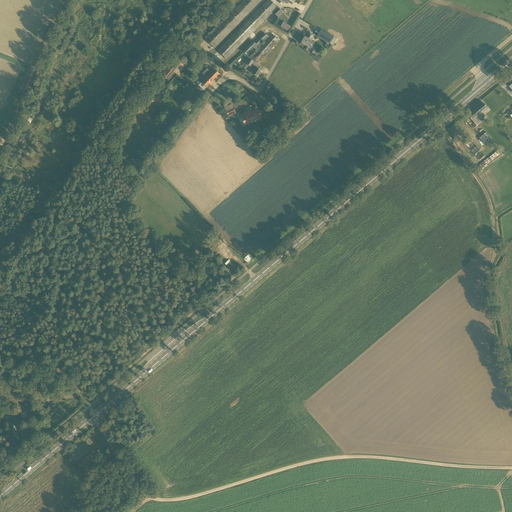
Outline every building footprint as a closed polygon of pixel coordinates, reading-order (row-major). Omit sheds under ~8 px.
[(243,0),(205,39),(209,43),(212,41),(215,44),(233,25),(235,27),(261,0),(243,0)] [(226,59),(273,12),(278,17),(283,11),(270,0),(266,0),(217,51),(226,59)] [(284,22),(281,27),(288,31),(291,26),(284,22)] [(329,44),(333,37),(321,30),(317,37),(329,44)] [(279,40),(271,33),(269,36),(262,31),(244,52),(250,57),(254,52),(259,56),(260,55),(263,58),(279,40)] [(301,43),(308,47),(310,48),(312,47),(314,44),(313,42),(311,41),(314,35),(309,33),(306,38),(305,37),(301,43)] [(182,63),(176,58),(166,70),(165,69),(161,73),(162,74),(161,75),(167,80),(182,63)] [(251,67),(254,62),(249,58),(245,64),(251,67)] [(253,66),(252,68),(251,70),(253,72),(252,74),(258,78),(262,71),(253,66)] [(208,72),(200,81),(207,88),(220,75),(214,70),(210,74),(208,72)] [(148,109),(154,101),(150,99),(145,106),(148,109)] [(464,118),(473,129),(484,120),(482,118),(485,116),(482,113),(487,108),(482,103),(464,118)] [(235,113),(233,109),(232,105),(227,106),(227,105),(223,106),(228,116),(235,113)] [(240,115),(245,126),(262,118),(258,109),(251,112),(251,110),(240,115)] [(485,132),(479,138),(484,145),(491,139),(485,132)] [(19,149),(24,139),(19,137),(14,147),(19,149)] [(482,161),(486,158),(471,141),(467,145),(482,161)] [(477,166),(481,171),(502,155),(498,150),(477,166)] [(197,261),(202,252),(195,249),(191,258),(197,261)]
